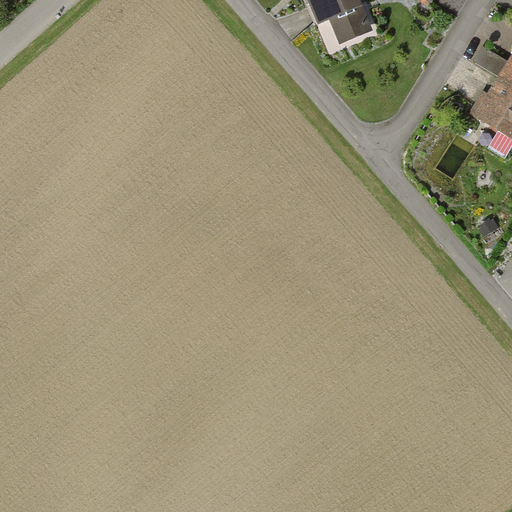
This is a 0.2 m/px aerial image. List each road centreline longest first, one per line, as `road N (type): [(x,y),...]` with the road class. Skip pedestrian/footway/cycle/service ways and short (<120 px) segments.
road 1 (residential): [(235,0),(382,167)]
road 2 (residential): [(382,167),(511,316)]
road 3 (residential): [(484,0),(382,167)]
